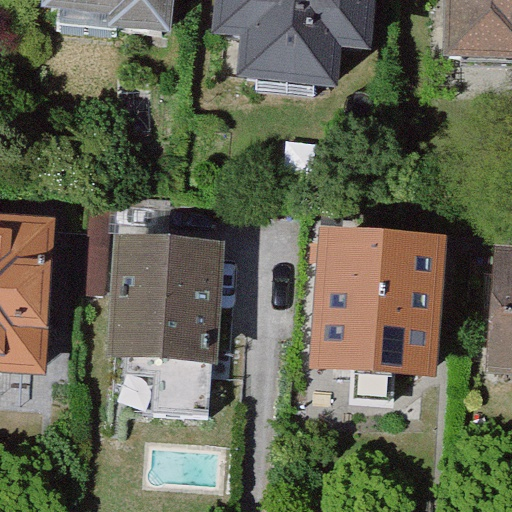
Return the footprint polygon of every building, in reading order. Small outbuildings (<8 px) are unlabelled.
[(43,0),(42,25),(110,31),(109,47),(161,50),(165,0),(43,0)] [(369,0),(218,0),(213,53),(242,56),(238,97),(328,106),(332,64),(363,67),(369,0)] [(511,76),(511,0),(449,0),(448,75),(511,76)] [(0,235),(0,384),(39,387),(48,238),(0,235)] [(440,259),(326,251),(315,393),(429,402),(440,259)] [(218,259),(117,254),(110,378),(211,383),(218,259)] [(511,275),(495,275),(486,393),(511,394),(511,275)]
